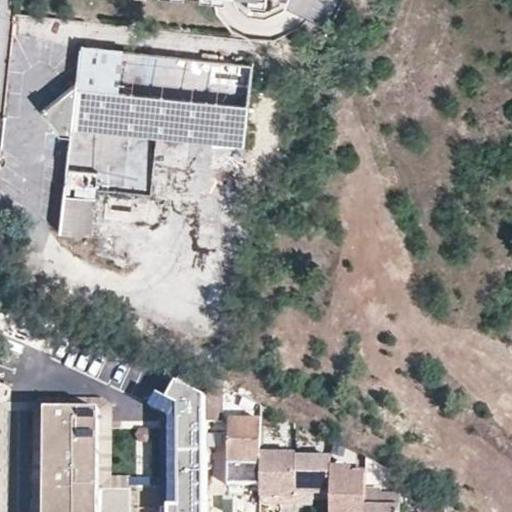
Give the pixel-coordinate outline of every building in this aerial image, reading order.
[(252,65),(80,46),(76,83),(41,111),(59,134),(70,135),(59,233),(90,237),(94,195),(150,199),(152,178),(157,139),(186,142),(242,147),(252,65)] [(182,182),(186,142),(157,139),(152,178),(182,182)] [(146,217),(110,200),(93,237),(130,254),(146,217)] [(129,511),(130,492),(99,491),(100,413),(47,413),(45,511),(129,511)] [(262,456),(262,422),(229,422),(229,460),(243,460),(242,477),(242,487),(261,487),(262,456)] [(279,506),(297,505),(298,461),(298,457),(262,456),(261,487),(261,498),(279,498),(279,506)] [(243,460),(229,460),(228,477),(242,477),(243,460)] [(298,461),(297,505),(314,505),(314,502),(314,495),(332,496),(333,469),(333,461),(298,461)] [(366,511),(367,504),(367,469),(333,469),(332,496),(332,502),(331,511),(366,511)] [(400,511),(401,493),(382,492),(382,504),(367,504),(366,511),(400,511)]
